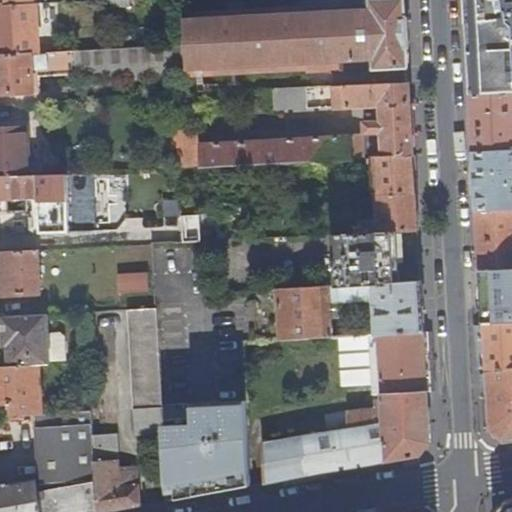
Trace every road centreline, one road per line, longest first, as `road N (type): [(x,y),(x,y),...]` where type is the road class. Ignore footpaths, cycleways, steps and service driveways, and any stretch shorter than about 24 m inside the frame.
road 1 (tertiary): [(437,0),(464,482)]
road 2 (residential): [(464,482),(280,511)]
